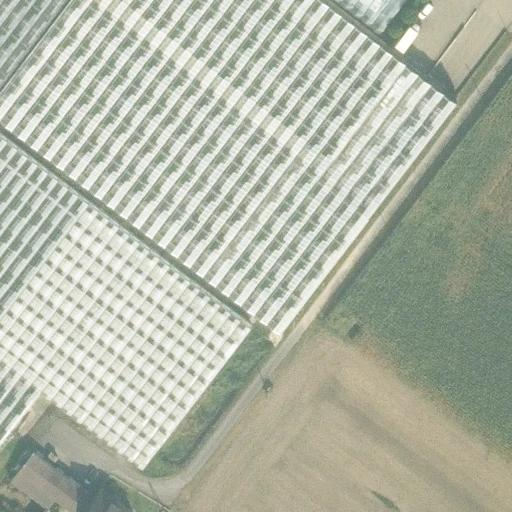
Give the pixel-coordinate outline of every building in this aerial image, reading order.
[(381,25),(347,0),(58,0),(0,76),(0,102),(282,317),(459,85),(381,25)] [(0,0),(0,76),(58,0),(0,0)] [(400,0),(347,0),(381,25),(400,0)] [(0,348),(40,377),(144,456),(251,321),(0,125),(0,348)] [(0,431),(40,377),(0,348),(0,431)] [(71,471),(33,442),(18,462),(55,490),(71,471)] [(55,490),(18,462),(11,472),(48,500),(55,490)] [(95,489),(71,471),(55,490),(80,509),(95,489)] [(128,511),(133,506),(101,481),(95,489),(80,509),(79,509),(82,511),(128,511)]
